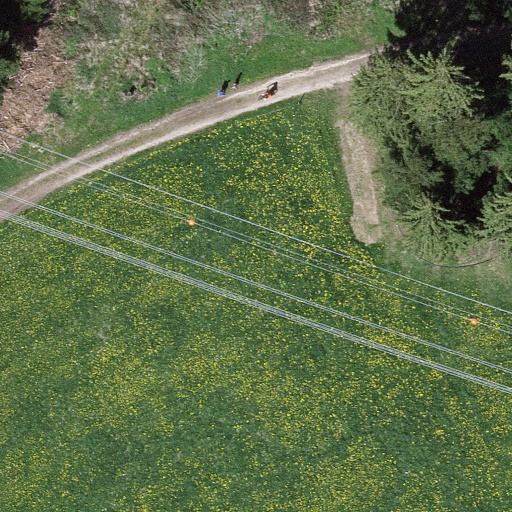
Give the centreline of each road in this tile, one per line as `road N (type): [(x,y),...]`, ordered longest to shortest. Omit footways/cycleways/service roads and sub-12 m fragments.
road 1 (track): [(0,211),(85,164),(254,97),(511,39)]
road 2 (track): [(159,0),(85,164)]
